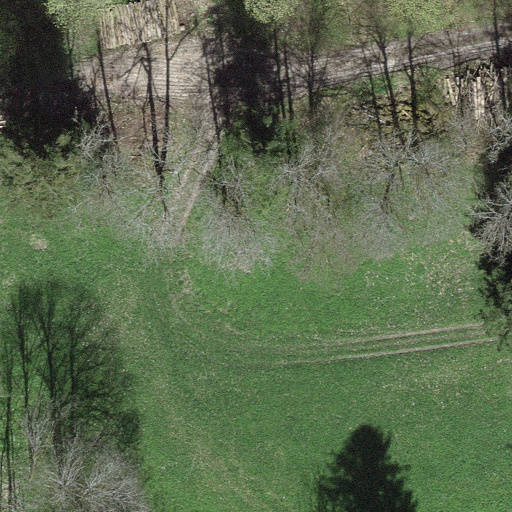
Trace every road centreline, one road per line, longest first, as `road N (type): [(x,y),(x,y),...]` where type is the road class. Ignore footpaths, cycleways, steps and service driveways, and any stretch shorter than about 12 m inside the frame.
road 1 (track): [(511,399),(328,410),(199,353),(158,280),(242,85)]
road 2 (track): [(511,29),(242,85)]
